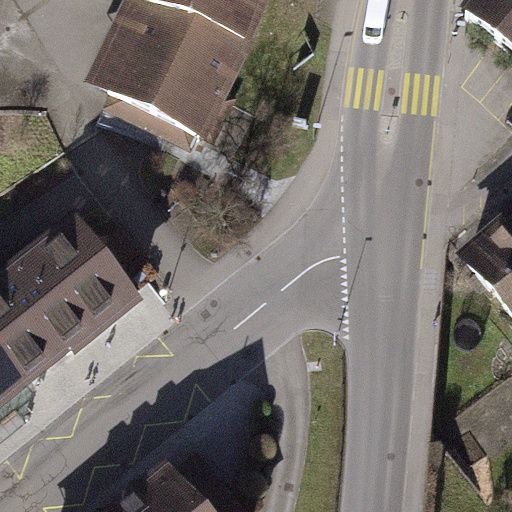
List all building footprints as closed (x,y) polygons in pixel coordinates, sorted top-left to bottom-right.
[(259,10),(263,0),(132,0),(126,16),(134,17),(101,89),(112,94),(211,141),(247,46),(259,10)] [(511,0),(488,0),(472,20),(511,50),(511,0)] [(511,225),(466,264),(511,318),(511,225)] [(0,407),(68,351),(73,358),(137,305),(79,236),(0,301),(0,407)] [(239,511),(197,460),(134,511),(239,511)]
